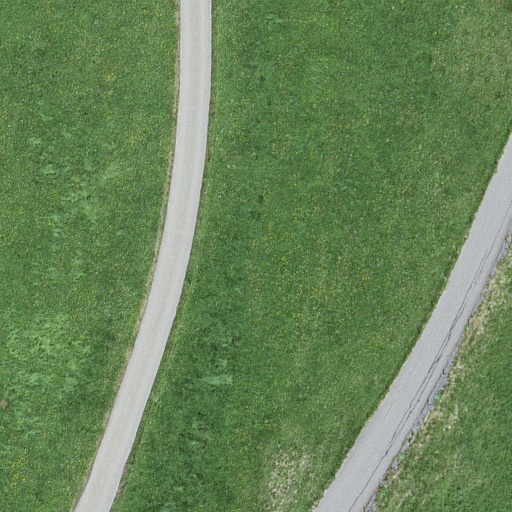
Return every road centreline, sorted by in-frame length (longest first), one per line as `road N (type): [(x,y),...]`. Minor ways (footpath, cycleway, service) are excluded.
road 1 (track): [(94,511),(171,285),(193,144),(195,0)]
road 2 (unclassified): [(511,183),(447,333),(334,511)]
